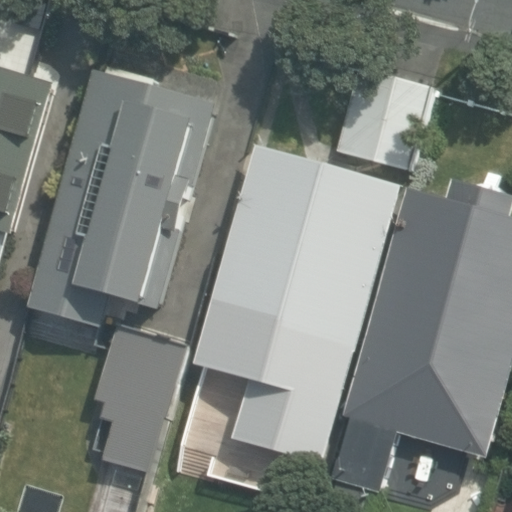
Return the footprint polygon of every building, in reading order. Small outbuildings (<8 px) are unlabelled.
[(338,148),(416,169),(441,83),(363,61),(338,148)] [(39,308),(114,328),(120,303),(170,316),(226,107),(162,90),(165,80),(116,67),(114,75),(102,72),(39,308)] [(0,287),(15,235),(26,238),(67,89),(0,70),(0,287)] [(308,384),(351,396),(410,188),(266,148),(213,340),(246,350),(242,365),(265,371),(264,378),(306,389),(308,384)] [(340,511),(341,511),(371,511),(377,492),(391,496),(407,435),(498,459),(511,405),(511,193),(463,180),(457,202),(415,190),(354,419),(364,422),(340,511)] [(119,324),(98,400),(122,406),(107,458),(156,472),(172,416),(199,423),(219,352),(119,324)]
